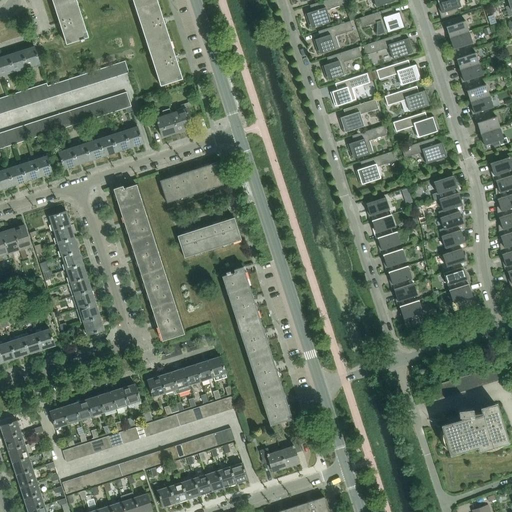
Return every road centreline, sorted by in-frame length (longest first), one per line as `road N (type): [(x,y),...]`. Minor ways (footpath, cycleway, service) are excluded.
road 1 (residential): [(397,362),(281,0)]
road 2 (residential): [(500,328),(484,276),(478,197),(414,0)]
road 3 (residential): [(0,387),(125,340),(78,188)]
road 4 (tertiary): [(320,386),(238,134)]
road 5 (residential): [(78,188),(238,134)]
road 6 (residential): [(442,505),(397,362)]
road 7 (tertiary): [(238,134),(195,0)]
road 8 (residential): [(215,511),(346,469)]
